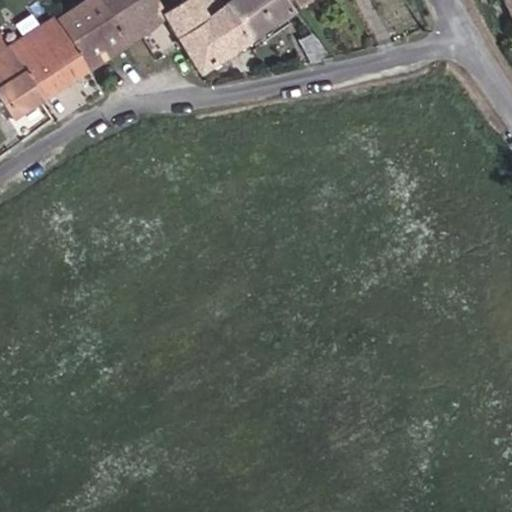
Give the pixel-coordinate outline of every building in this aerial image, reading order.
[(83,0),(75,5),(107,51),(147,25),(131,0),(83,0)] [(131,0),(147,25),(169,11),(161,0),(131,0)] [(161,0),(169,11),(185,0),(161,0)] [(262,22),(248,0),(188,0),(216,51),(262,22)] [(248,0),(262,22),(296,0),(248,0)] [(28,33),(60,82),(107,51),(75,5),(73,3),(28,33)] [(0,65),(26,104),(60,82),(28,33),(16,17),(0,27),(0,65)]
